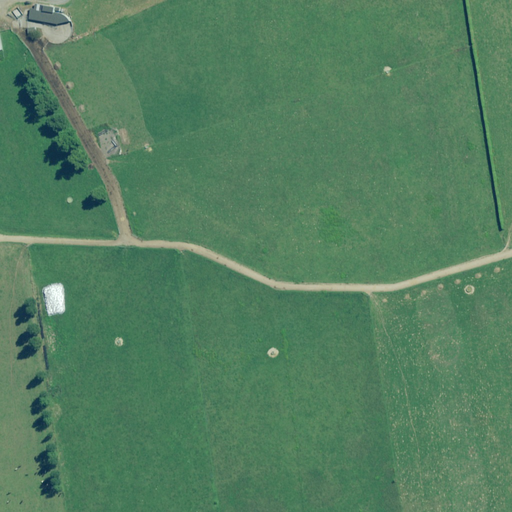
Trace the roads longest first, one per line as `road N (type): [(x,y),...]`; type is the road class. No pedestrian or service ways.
road 1 (track): [(119,225),(187,229),(295,269),(419,277),(511,247)]
road 2 (track): [(119,225),(17,21),(0,11)]
